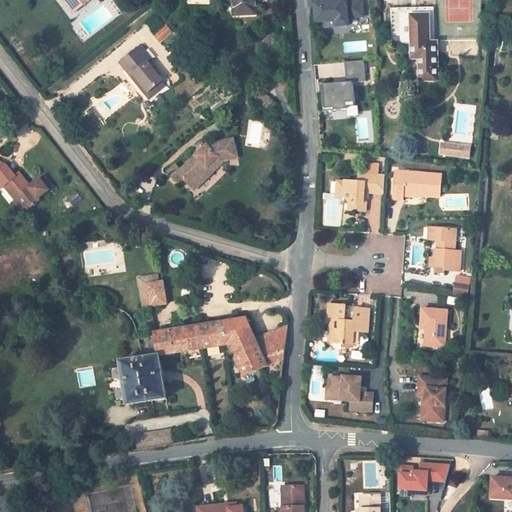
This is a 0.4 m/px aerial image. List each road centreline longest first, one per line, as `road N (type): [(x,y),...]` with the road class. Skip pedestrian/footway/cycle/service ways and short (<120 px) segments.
road 1 (residential): [(301,265),(125,214),(0,55)]
road 2 (residential): [(0,480),(292,439)]
road 3 (residential): [(302,0),(312,137),(302,257)]
road 4 (residential): [(322,438),(511,453)]
road 5 (residential): [(301,265),(292,439)]
